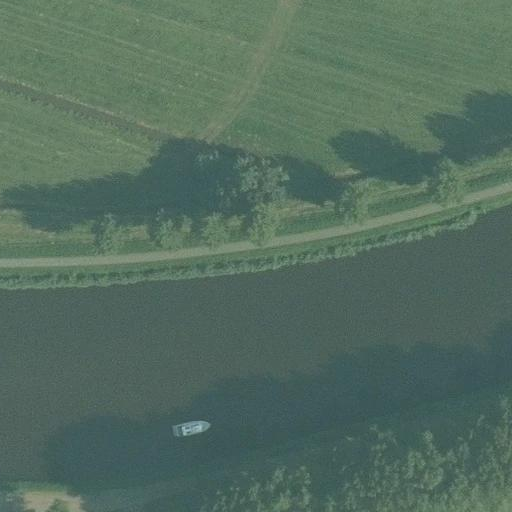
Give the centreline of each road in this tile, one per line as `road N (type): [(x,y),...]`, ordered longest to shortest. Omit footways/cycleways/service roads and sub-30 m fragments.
road 1 (unclassified): [(0,504),(75,507),(158,496),(511,403)]
road 2 (track): [(191,155),(253,68),(286,0)]
